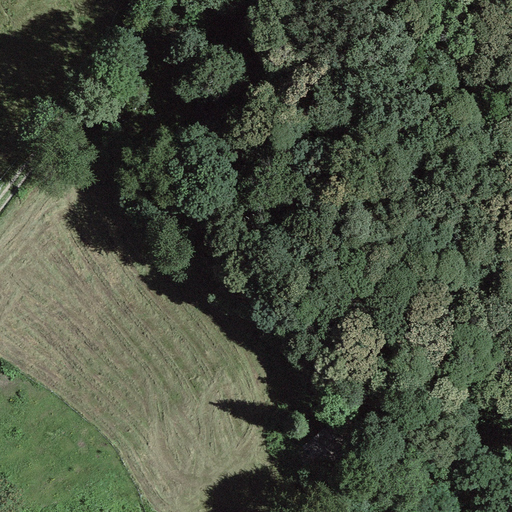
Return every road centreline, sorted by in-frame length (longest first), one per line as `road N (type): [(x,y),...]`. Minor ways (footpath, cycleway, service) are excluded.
road 1 (trunk): [(0,69),(293,0)]
road 2 (track): [(132,0),(0,181)]
road 3 (track): [(391,0),(485,82),(511,122)]
